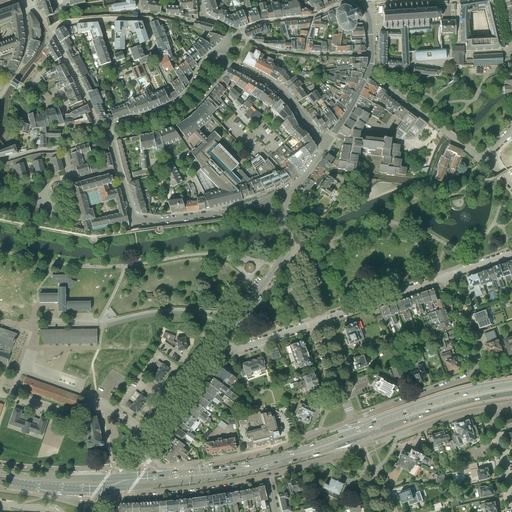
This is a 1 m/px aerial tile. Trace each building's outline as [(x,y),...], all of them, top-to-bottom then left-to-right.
[(40,0),(41,1),(42,5),(43,9),(46,18),(48,17),(53,14),(49,2),(48,0),(40,0)] [(135,2),(133,2),(132,0),(125,0),(126,3),(113,5),(114,11),(136,8),(135,2)] [(149,11),(153,12),(160,13),(162,3),(154,2),(152,1),(151,0),(141,0),(142,4),(143,10),(149,11)] [(188,12),(197,11),(196,6),(195,0),(187,0),(179,1),(180,7),(166,6),(166,14),(183,17),(183,13),(183,10),(187,10),(186,8),(188,8),(188,12)] [(216,8),(217,8),(220,9),(220,5),(217,0),(209,0),(203,2),(206,13),(208,15),(210,16),(212,12),(216,8)] [(246,8),(251,7),(248,0),(231,0),(232,1),(234,7),(234,8),(235,8),(239,6),(238,5),(240,5),(244,3),(246,8)] [(319,0),(313,0),(309,2),(311,6),(312,7),(313,7),(314,9),(314,10),(316,10),(317,13),(321,11),(324,10),(322,4),(319,0)] [(328,3),(328,1),(322,4),(324,10),(336,3),(335,0),(328,3)] [(493,51),(505,48),(494,4),(493,5),(491,0),(475,0),(459,3),(460,10),(459,20),(460,44),(465,43),(465,46),(466,52),(493,51)] [(511,0),(502,0),(504,3),(504,5),(505,8),(506,12),(511,10),(511,0)] [(301,16),(300,10),(299,4),(296,1),(288,3),(288,5),(290,17),(301,16)] [(278,2),(274,2),(270,3),(270,5),(273,19),(274,19),(278,18),(281,18),(278,4),(278,2)] [(388,29),(403,29),(414,28),(429,27),(429,25),(429,24),(428,24),(429,20),(436,20),(439,18),(441,15),(441,12),(438,9),(435,9),(428,9),(428,7),(427,4),(428,4),(428,3),(427,3),(427,2),(426,2),(426,3),(426,4),(422,4),(422,2),(421,3),(421,4),(417,4),(417,3),(416,3),(416,4),(415,4),(412,5),(412,4),(411,4),(411,3),(410,3),(410,5),(406,5),(406,4),(405,4),(405,5),(401,6),(401,5),(401,4),(400,4),(400,5),(399,5),(399,6),(396,6),(395,6),(395,4),(394,4),(395,6),(394,6),(390,6),(390,5),(389,5),(389,6),(385,7),(385,6),(385,5),(384,5),(384,7),(382,7),(384,28),(385,28),(385,29),(388,29)] [(260,21),(268,19),(266,6),(265,3),(259,4),(261,12),(257,12),(260,21)] [(22,15),(18,4),(4,9),(2,10),(0,10),(0,53),(15,49),(12,60),(10,66),(5,73),(11,77),(16,70),(20,62),(23,51),(25,38),(22,15)] [(218,20),(219,21),(224,10),(227,4),(224,5),(221,8),(221,9),(216,19),(218,20)] [(355,24),(356,24),(357,20),(361,19),(358,10),(352,11),(349,7),(344,5),(339,7),(336,11),(336,12),(334,13),(333,10),(328,13),(332,24),(337,23),(338,26),(340,26),(342,30),(347,32),(352,30),(356,26),(355,24)] [(256,22),(260,21),(257,12),(256,8),(252,9),(251,7),(246,8),(247,11),(252,24),(256,22)] [(210,16),(216,19),(221,9),(220,9),(217,8),(216,8),(212,12),(210,16)] [(248,25),(252,24),(247,11),(245,12),(244,10),(243,11),(248,25)] [(188,12),(188,13),(188,15),(191,15),(193,15),(193,19),(198,20),(197,11),(188,12)] [(248,25),(243,11),(236,13),(242,27),(248,25)] [(30,40),(40,42),(40,38),(40,37),(39,25),(36,19),(31,13),(28,14),(30,40)] [(237,29),(242,27),(236,13),(231,16),(237,29)] [(236,29),(237,29),(231,16),(226,14),(223,23),(236,29)] [(310,30),(308,37),(312,38),(314,38),(315,31),(315,28),(317,29),(317,28),(320,27),(322,28),(325,28),(326,28),(327,23),(324,23),(320,22),(320,16),(315,19),(314,20),(313,21),(310,30)] [(152,29),(160,26),(157,20),(148,18),(152,29)] [(302,29),(305,29),(305,28),(306,28),(306,20),(297,21),(297,29),(302,29)] [(441,34),(456,33),(455,20),(441,21),(441,24),(441,26),(441,34)] [(211,32),(212,31),(213,26),(209,25),(202,23),(199,22),(194,22),(193,27),(200,29),(207,31),(209,31),(211,32)] [(289,39),(288,35),(285,22),(280,23),(281,26),(285,40),(288,40),(289,39)] [(93,40),(102,37),(103,37),(98,23),(86,24),(88,28),(84,29),(85,32),(90,31),(93,40)] [(115,23),(115,33),(115,49),(125,49),(125,38),(136,34),(139,44),(148,41),(144,30),(142,23),(115,23)] [(79,34),(85,32),(84,29),(88,28),(86,24),(77,24),(77,25),(79,25),(79,34)] [(269,28),(272,28),(272,27),(272,24),(268,24),(261,25),(262,32),(268,31),(269,31),(269,28)] [(351,36),(364,36),(362,24),(356,24),(355,24),(356,26),(352,30),(347,32),(342,30),(342,34),(351,35),(351,36)] [(439,26),(440,26),(441,26),(441,24),(429,25),(429,27),(414,28),(403,29),(402,33),(379,33),(378,69),(386,69),(386,68),(402,69),(403,72),(406,72),(408,70),(408,67),(408,65),(410,65),(409,65),(409,56),(410,56),(410,53),(410,52),(409,52),(408,34),(414,33),(432,32),(433,50),(416,52),(416,61),(446,59),(446,50),(440,50),(440,49),(439,49),(439,48),(438,47),(438,46),(438,45),(437,45),(437,44),(437,43),(437,42),(437,41),(436,41),(436,40),(436,39),(436,38),(436,37),(436,36),(436,35),(436,34),(437,34),(437,33),(437,32),(437,31),(437,30),(438,30),(438,29),(438,28),(438,27),(439,27),(439,26)] [(154,35),(165,31),(163,25),(160,26),(152,29),(154,35)] [(253,40),(254,36),(259,34),(262,33),(262,35),(270,34),(269,31),(268,31),(262,32),(261,25),(257,26),(244,32),(245,36),(253,40)] [(63,27),(54,32),(60,43),(70,37),(64,26),(63,27)] [(346,47),(343,47),(340,47),(342,34),(342,30),(340,26),(338,26),(339,34),(338,35),(335,34),(334,35),(333,35),(332,41),(326,39),(326,41),(324,40),(323,42),(327,43),(329,44),(329,50),(328,52),(334,52),(334,50),(337,51),(336,52),(346,52),(346,47)] [(165,31),(154,35),(156,41),(166,38),(167,37),(165,31)] [(204,41),(214,47),(221,43),(223,39),(225,36),(225,35),(220,34),(220,33),(212,31),(211,32),(209,31),(209,33),(204,41)] [(253,40),(263,44),(264,39),(264,38),(255,37),(254,36),(253,40)] [(346,46),(351,46),(351,41),(355,41),(365,41),(364,36),(351,36),(351,40),(344,40),(343,47),(346,47),(346,46)] [(69,47),(72,45),(73,45),(72,44),(71,41),(72,40),(70,37),(60,43),(66,52),(70,49),(69,47)] [(94,47),(104,44),(102,37),(93,40),(92,41),(94,47)] [(166,38),(156,41),(160,52),(165,50),(166,51),(170,49),(166,38)] [(207,53),(214,47),(204,41),(200,38),(197,43),(207,53)] [(47,51),(55,46),(52,39),(45,48),(47,51)] [(284,49),(285,40),(281,41),(270,41),(270,39),(264,39),(263,44),(279,49),(284,49)] [(27,50),(36,52),(39,47),(40,45),(41,42),(40,42),(30,40),(27,50)] [(311,51),(320,52),(322,42),(317,41),(317,46),(315,46),(315,42),(314,42),(314,41),(311,51)] [(329,50),(326,50),(327,43),(323,42),(322,42),(320,52),(328,52),(329,50)] [(201,57),(207,53),(197,43),(192,46),(201,57)] [(96,53),(106,50),(104,44),(94,47),(96,53)] [(72,63),(80,58),(79,56),(74,47),(73,47),(72,45),(69,47),(70,49),(66,52),(72,63)] [(49,54),(54,61),(60,58),(62,57),(55,46),(47,51),(45,48),(33,63),(27,72),(24,76),(20,82),(23,84),(23,85),(26,80),(31,74),(33,72),(37,67),(38,67),(47,57),(46,56),(49,54)] [(132,55),(142,52),(140,46),(129,49),(132,55)] [(195,63),(201,57),(192,46),(188,50),(186,51),(195,63)] [(243,62),(254,68),(258,58),(259,58),(261,54),(260,54),(262,50),(252,46),(243,62)] [(462,66),(463,66),(473,66),(473,60),(466,60),(466,63),(464,63),(463,56),(464,56),(464,46),(452,46),(452,56),(454,56),(454,65),(457,65),(462,66)] [(195,63),(186,51),(183,47),(180,49),(183,52),(185,56),(182,58),(185,62),(191,70),(197,65),(195,63)] [(173,55),(170,49),(166,51),(165,50),(160,52),(160,54),(156,55),(160,62),(161,64),(161,63),(166,67),(165,67),(166,68),(165,70),(165,71),(164,71),(165,73),(173,70),(173,69),(169,62),(173,60),(172,55),(173,55)] [(26,55),(32,58),(36,52),(27,50),(26,55)] [(106,50),(96,53),(98,59),(108,56),(106,50)] [(124,59),(122,52),(114,55),(116,62),(124,59)] [(134,61),(138,60),(138,59),(144,57),(142,52),(132,55),(134,61)] [(138,59),(138,60),(140,65),(154,60),(152,54),(150,55),(150,54),(147,55),(148,56),(144,57),(138,59)] [(259,70),(263,62),(261,60),(261,59),(262,59),(264,55),(261,54),(259,58),(258,58),(254,68),(259,70)] [(473,60),(473,66),(476,66),(500,66),(502,66),(503,63),(502,54),(488,54),(473,55),(473,60)] [(32,58),(26,55),(23,64),(25,66),(32,58)] [(108,56),(98,59),(101,66),(111,62),(108,56)] [(259,70),(263,73),(270,59),(268,57),(265,61),(266,61),(265,63),(263,62),(259,70)] [(507,63),(503,63),(502,66),(507,66),(508,67),(509,67),(510,67),(511,66),(511,65),(511,66),(511,65),(511,57),(509,57),(509,63),(507,63)] [(57,67),(63,64),(60,58),(54,61),(55,62),(57,67)] [(72,63),(74,68),(83,63),(80,58),(72,63)] [(363,63),(367,63),(367,58),(363,58),(358,58),(337,59),(337,66),(359,64),(358,64),(363,63)] [(263,73),(269,76),(274,66),(270,65),(271,64),(272,64),(273,60),(270,59),(263,73)] [(178,67),(185,78),(192,73),(191,70),(185,62),(178,67)] [(276,81),(277,79),(281,69),(282,65),(275,62),(274,66),(269,76),(276,81)] [(74,68),(77,73),(86,68),(83,63),(74,68)] [(149,63),(144,65),(145,67),(144,67),(147,73),(152,72),(152,70),(149,63)] [(352,70),(365,70),(367,63),(363,63),(358,64),(359,64),(337,66),(337,69),(338,71),(340,73),(346,73),(346,71),(349,71),(349,73),(352,73),(352,70)] [(54,72),(55,74),(67,70),(63,64),(57,67),(50,70),(47,72),(48,73),(49,74),(51,73),(51,74),(54,72)] [(142,65),(131,69),(135,80),(136,80),(147,76),(142,65)] [(189,83),(185,78),(178,67),(177,65),(175,66),(175,67),(173,69),(173,70),(179,78),(184,87),(189,83)] [(414,73),(421,74),(428,75),(435,76),(436,75),(438,76),(440,71),(440,69),(431,68),(431,70),(428,69),(426,69),(426,67),(418,66),(418,68),(414,67),(413,73),(414,73)] [(87,76),(94,74),(92,70),(88,72),(86,68),(77,73),(81,79),(85,77),(85,76),(86,75),(87,76)] [(286,83),(290,79),(285,73),(286,72),(281,68),(281,69),(277,79),(283,85),(286,83)] [(227,72),(224,76),(223,77),(230,81),(230,80),(233,76),(236,72),(229,69),(227,72)] [(345,75),(346,73),(340,73),(338,71),(337,69),(327,70),(327,73),(361,79),(362,75),(352,73),(349,73),(347,76),(345,75)] [(59,83),(71,77),(67,70),(55,74),(52,76),(49,79),(47,81),(47,82),(56,78),(59,83)] [(233,89),(235,85),(242,75),(236,72),(233,76),(230,80),(232,82),(229,87),(233,89)] [(90,100),(105,94),(104,91),(98,93),(97,89),(95,90),(94,87),(97,86),(93,78),(98,76),(97,73),(94,74),(87,76),(86,75),(85,76),(85,77),(89,83),(92,91),(88,93),(90,100)] [(346,83),(358,85),(361,79),(327,73),(328,81),(333,83),(334,83),(336,81),(340,81),(341,81),(341,82),(346,83)] [(243,91),(243,90),(251,80),(246,77),(242,75),(235,85),(239,88),(243,91)] [(286,83),(289,87),(299,80),(295,76),(290,79),(286,83)] [(59,83),(56,84),(59,90),(62,88),(74,83),(71,77),(59,83)] [(84,86),(88,93),(92,91),(89,83),(85,77),(81,79),(84,86)] [(228,85),(230,81),(223,77),(221,80),(228,85)] [(185,89),(184,87),(179,78),(170,84),(175,91),(178,96),(185,89)] [(14,79),(10,85),(12,86),(16,88),(19,84),(22,86),(23,85),(23,84),(20,82),(19,81),(18,82),(17,81),(15,80),(14,79)] [(503,94),(511,94),(511,79),(511,80),(511,81),(505,80),(505,86),(504,86),(503,94)] [(233,89),(229,87),(228,85),(221,80),(219,84),(228,94),(233,89)] [(250,95),(251,94),(258,85),(251,80),(243,90),(244,91),(245,91),(240,99),(245,103),(247,99),(250,95)] [(291,93),(300,86),(302,85),(299,80),(289,87),(287,88),(291,93)] [(377,89),(379,86),(370,80),(368,80),(366,84),(377,89)] [(77,89),(74,83),(62,88),(64,91),(64,90),(66,94),(69,101),(71,106),(82,101),(80,96),(77,89)] [(351,99),(354,93),(347,90),(340,87),(335,86),(335,84),(334,83),(333,83),(332,86),(351,99)] [(226,97),(228,94),(219,84),(217,87),(212,93),(222,102),(227,98),(226,97)] [(257,99),(258,98),(266,88),(259,84),(258,85),(251,94),(257,99)] [(328,91),(332,95),(333,92),(348,104),(351,99),(332,86),(327,84),(326,86),(324,84),(320,88),(324,93),(328,91)] [(354,93),(356,89),(345,86),(341,85),(341,86),(335,84),(335,86),(340,87),(347,90),(354,93)] [(379,86),(377,89),(366,84),(364,89),(375,94),(377,95),(381,88),(379,86)] [(291,93),(294,97),(304,90),(300,86),(291,93)] [(160,106),(174,100),(170,94),(171,94),(168,88),(164,90),(164,89),(155,94),(160,106)] [(258,98),(263,102),(272,92),(266,88),(258,98)] [(380,99),(385,93),(386,92),(381,88),(377,95),(375,94),(374,97),(377,98),(380,99)] [(238,98),(240,95),(233,89),(228,94),(235,102),(238,98)] [(382,100),(380,99),(377,98),(374,97),(375,94),(364,89),(360,97),(378,106),(382,100)] [(146,111),(151,109),(160,106),(155,94),(153,95),(152,92),(150,93),(148,90),(143,92),(141,93),(142,96),(126,104),(131,115),(146,111)] [(298,102),(306,96),(310,94),(308,92),(305,93),(304,90),(294,97),(298,102)] [(328,98),(325,94),(321,98),(316,91),(315,90),(311,93),(310,94),(306,96),(313,105),(316,103),(321,99),(322,100),(322,101),(323,102),(326,100),(328,98)] [(346,109),(332,95),(328,91),(324,93),(325,94),(328,98),(343,113),(346,109)] [(260,109),(265,104),(268,107),(269,106),(277,97),(272,92),(263,102),(255,112),(250,118),(254,123),(259,118),(261,115),(260,109)] [(346,109),(348,104),(333,92),(332,95),(346,109)] [(212,93),(209,96),(206,100),(216,110),(219,108),(221,110),(222,108),(225,111),(227,110),(228,109),(227,108),(225,105),(224,103),(222,102),(212,93)] [(378,106),(380,108),(382,104),(383,104),(388,96),(385,93),(380,99),(382,100),(378,106)] [(93,107),(103,103),(102,102),(104,101),(103,99),(107,97),(105,94),(90,100),(93,107)] [(383,109),(387,111),(395,101),(392,99),(388,96),(383,104),(382,104),(380,108),(383,109)] [(269,106),(272,108),(280,99),(277,97),(269,106)] [(380,108),(378,106),(360,97),(357,102),(381,113),(382,114),(383,109),(380,108)] [(238,98),(235,102),(234,102),(237,105),(235,106),(239,110),(242,106),(244,104),(240,99),(238,98)] [(340,117),(343,113),(328,98),(326,100),(340,117)] [(245,103),(244,104),(242,106),(248,110),(250,107),(253,104),(247,99),(245,103)] [(284,121),(292,114),(286,106),(280,99),(272,108),(272,109),(284,121)] [(337,121),(328,109),(323,102),(322,101),(322,100),(321,99),(316,103),(316,104),(332,125),(337,121)] [(216,111),(216,110),(206,100),(201,105),(212,115),(216,111)] [(337,121),(340,117),(326,100),(323,102),(328,109),(337,121)] [(395,101),(387,111),(387,112),(391,114),(393,110),(396,111),(400,106),(395,101)] [(378,119),(381,113),(357,102),(355,107),(356,108),(369,115),(378,119)] [(104,112),(109,110),(108,109),(107,109),(104,103),(103,103),(93,107),(96,115),(104,112)] [(114,120),(131,115),(126,104),(111,109),(113,115),(114,120)] [(327,128),(332,125),(316,104),(307,111),(310,115),(314,111),(318,116),(320,119),(327,128)] [(76,120),(81,119),(83,119),(82,115),(87,113),(90,112),(87,105),(70,113),(70,114),(72,119),(75,118),(76,120)] [(203,195),(207,203),(210,209),(211,209),(212,208),(242,200),(241,198),(253,195),(253,191),(246,184),(236,172),(240,167),(216,143),(221,139),(214,131),(207,139),(199,130),(213,117),(212,115),(201,105),(196,111),(187,119),(182,122),(176,126),(187,140),(194,134),(203,143),(192,154),(202,168),(201,169),(222,190),(203,195)] [(397,118),(402,121),(409,112),(404,109),(402,108),(400,106),(396,111),(393,115),(396,117),(397,118)] [(40,137),(46,137),(61,137),(65,137),(66,136),(66,133),(65,131),(61,131),(46,130),(46,127),(49,126),(49,125),(59,122),(59,125),(64,123),(63,120),(59,107),(54,108),(45,110),(45,112),(43,112),(43,113),(33,115),(33,113),(28,115),(30,125),(25,124),(22,133),(29,135),(30,129),(36,128),(36,129),(42,128),(42,132),(40,132),(40,137)] [(250,118),(255,112),(250,107),(248,110),(244,115),(248,119),(250,118)] [(369,115),(356,108),(352,113),(351,113),(347,119),(348,120),(345,126),(344,126),(345,126),(344,127),(343,127),(339,133),(340,134),(339,137),(341,138),(342,137),(344,139),(344,146),(342,145),(341,153),(340,153),(339,160),(340,160),(340,161),(339,161),(338,169),(345,170),(345,171),(353,172),(353,169),(356,170),(356,164),(356,163),(357,163),(358,156),(357,156),(357,155),(360,155),(360,152),(367,153),(367,155),(383,157),(382,164),(383,164),(383,165),(380,165),(379,172),(386,173),(386,175),(394,176),(394,173),(398,174),(406,175),(407,168),(400,167),(401,160),(399,160),(400,152),(399,152),(400,145),(390,144),(391,139),(384,138),(383,139),(365,137),(365,139),(359,139),(360,131),(361,131),(365,125),(366,126),(370,119),(367,118),(369,115)] [(313,120),(315,118),(318,116),(314,111),(310,115),(309,115),(313,120)] [(114,120),(113,115),(110,116),(110,114),(105,115),(104,112),(96,115),(98,119),(106,122),(114,120)] [(418,135),(427,123),(419,117),(417,119),(409,112),(402,121),(395,130),(396,131),(392,137),(398,142),(400,139),(407,140),(409,140),(410,140),(411,140),(411,139),(413,139),(414,138),(415,138),(416,137),(417,136),(418,135)] [(83,119),(81,119),(76,120),(75,118),(72,119),(74,125),(81,124),(92,123),(87,113),(82,115),(83,119)] [(65,126),(74,125),(72,119),(70,114),(65,114),(66,120),(63,120),(64,123),(65,126)] [(286,131),(290,135),(298,127),(295,119),(292,114),(284,121),(281,125),(285,129),(286,131)] [(323,131),(327,128),(320,119),(318,121),(315,118),(313,120),(320,131),(323,131)] [(301,130),(298,127),(290,135),(293,137),(291,138),(298,143),(300,141),(301,140),(307,134),(302,129),(301,130)] [(158,132),(165,147),(182,139),(181,139),(176,132),(172,128),(158,132)] [(163,147),(165,147),(158,132),(153,134),(157,148),(157,150),(158,154),(164,148),(163,147)] [(142,170),(147,168),(145,155),(143,155),(143,150),(149,149),(153,148),(155,158),(159,157),(158,154),(157,150),(157,148),(153,134),(145,135),(144,135),(142,136),(140,136),(140,140),(140,151),(141,155),(142,170)] [(307,134),(301,140),(302,140),(305,144),(308,142),(309,143),(305,146),(304,145),(303,146),(304,147),(311,156),(316,149),(316,146),(312,141),(307,134)] [(0,157),(18,153),(15,145),(7,149),(3,144),(1,141),(0,139),(1,139),(0,137),(0,157)] [(46,137),(40,137),(36,137),(36,140),(36,145),(40,145),(40,148),(46,148),(46,137)] [(71,154),(73,160),(82,157),(81,154),(91,152),(90,148),(98,146),(97,142),(76,148),(77,152),(71,154)] [(439,167),(439,168),(438,170),(437,176),(436,179),(441,181),(449,162),(449,160),(450,160),(449,161),(453,162),(451,168),(455,170),(460,157),(463,151),(449,145),(443,157),(442,157),(439,165),(439,167)] [(285,157),(289,153),(283,147),(282,146),(271,157),(283,170),(291,179),(298,173),(286,159),(285,157)] [(311,156),(304,147),(286,159),(298,173),(302,169),(311,156)] [(97,167),(98,172),(99,174),(114,169),(114,167),(109,150),(101,152),(105,165),(97,167)] [(51,153),(48,153),(52,164),(53,164),(55,173),(60,171),(64,170),(60,156),(59,152),(51,153)] [(40,153),(29,155),(34,168),(35,168),(37,176),(46,174),(42,159),(40,153)] [(329,169),(332,165),(334,161),(333,161),(334,159),(328,154),(324,160),(323,159),(318,165),(323,168),(325,170),(327,167),(329,169)] [(291,179),(283,170),(280,172),(268,159),(265,161),(259,155),(254,159),(250,162),(255,170),(258,175),(262,187),(263,187),(265,190),(276,186),(277,187),(284,183),(287,183),(290,178),(291,179)] [(82,157),(73,160),(72,161),(74,170),(77,169),(78,174),(80,174),(81,176),(98,172),(97,167),(96,165),(90,166),(90,165),(88,166),(87,164),(85,164),(83,157),(82,157)] [(22,158),(12,161),(16,171),(19,180),(28,177),(22,158)] [(162,166),(164,172),(174,166),(171,160),(162,166)] [(172,188),(183,182),(174,165),(174,166),(164,172),(172,188)] [(314,172),(319,178),(324,173),(321,170),(322,169),(323,168),(318,165),(318,166),(314,172)] [(315,183),(319,178),(314,172),(308,179),(315,183)] [(111,184),(113,180),(112,176),(108,174),(101,176),(80,181),(72,184),(75,197),(78,205),(82,222),(83,222),(85,230),(92,232),(91,227),(93,227),(109,224),(110,225),(128,221),(126,212),(121,194),(120,189),(110,191),(108,184),(111,184)] [(253,191),(262,187),(258,175),(249,178),(251,181),(247,183),(253,191)] [(329,176),(320,188),(326,192),(330,195),(331,194),(340,200),(343,194),(330,186),(335,180),(329,176)] [(304,184),(310,188),(315,183),(308,179),(304,184)] [(132,195),(141,191),(139,180),(132,182),(128,183),(132,195)] [(310,188),(304,184),(300,191),(305,195),(310,188)] [(133,199),(143,196),(150,194),(150,191),(146,192),(146,193),(142,194),(142,192),(143,192),(143,191),(141,191),(132,195),(133,199)] [(202,210),(206,209),(209,209),(210,209),(207,203),(203,195),(201,196),(196,196),(198,210),(202,210)] [(143,196),(133,199),(136,212),(138,214),(147,214),(143,199),(143,196)] [(179,213),(186,212),(182,200),(182,199),(181,199),(177,200),(168,201),(172,214),(179,213)] [(186,212),(192,211),(191,201),(187,202),(187,199),(182,200),(186,212)] [(163,228),(254,214),(251,210),(250,210),(250,211),(246,212),(245,211),(244,212),(244,213),(240,214),(240,213),(233,215),(222,218),(206,220),(174,225),(162,226),(154,227),(138,229),(138,228),(134,229),(130,229),(131,231),(125,232),(118,232),(118,235),(134,233),(135,233),(136,232),(154,230),(154,231),(155,233),(156,234),(157,234),(159,234),(160,234),(161,233),(163,231),(163,228)] [(251,274),(255,271),(255,266),(253,263),(248,262),(245,265),(244,269),(246,273),(251,274)] [(507,283),(511,281),(511,277),(508,263),(501,265),(505,277),(507,283)] [(502,278),(505,277),(501,265),(494,268),(498,279),(501,289),(505,287),(502,278)] [(487,270),(493,285),(495,291),(498,290),(495,280),(498,279),(494,268),(487,270)] [(488,287),(493,285),(487,270),(478,273),(482,284),(479,285),(482,291),(485,290),(484,287),(484,285),(487,284),(488,287)] [(471,288),(476,286),(480,296),(483,295),(482,291),(479,285),(482,284),(478,273),(467,277),(471,288)] [(66,295),(65,294),(65,288),(68,288),(70,288),(71,287),(73,286),(74,285),(75,283),(76,282),(71,280),(71,279),(71,278),(70,276),(69,276),(68,275),(67,275),(55,275),(54,275),(53,274),(51,276),(53,277),(52,279),(52,281),(53,282),(54,283),(56,283),(59,283),(59,288),(58,288),(58,293),(39,294),(39,303),(58,302),(58,312),(66,312),(66,310),(91,310),(91,301),(66,302),(66,298),(66,297),(66,296),(66,295)] [(436,300),(441,299),(440,296),(438,297),(437,294),(435,295),(433,289),(427,291),(431,305),(433,304),(437,302),(436,300)] [(433,310),(431,305),(427,291),(420,294),(424,304),(427,303),(429,311),(433,310)] [(493,302),(497,301),(494,291),(489,293),(493,302)] [(424,306),(424,304),(420,294),(414,296),(420,314),(423,313),(421,307),(424,306)] [(417,315),(420,314),(414,296),(408,298),(412,310),(415,309),(416,312),(417,315)] [(401,300),(408,321),(409,323),(411,322),(410,320),(412,320),(409,311),(412,311),(412,310),(408,298),(401,300)] [(439,310),(444,308),(441,299),(436,300),(437,302),(433,304),(434,308),(438,306),(439,310)] [(407,321),(408,321),(401,300),(394,303),(398,313),(399,315),(402,314),(404,320),(406,319),(407,321)] [(387,305),(393,324),(394,325),(397,324),(394,315),(398,313),(394,303),(387,305)] [(389,326),(393,324),(387,305),(379,308),(382,314),(384,321),(386,325),(388,332),(391,331),(389,326)] [(428,320),(446,314),(444,308),(439,310),(434,312),(432,312),(433,316),(430,316),(430,317),(427,318),(428,320)] [(478,312),(472,314),(474,319),(475,318),(476,322),(490,317),(488,312),(487,312),(486,310),(478,313),(478,312)] [(384,321),(382,314),(375,317),(377,323),(384,321)] [(436,325),(449,321),(446,314),(428,320),(430,324),(432,323),(435,322),(436,325)] [(490,317),(476,322),(477,323),(478,323),(480,329),(491,325),(491,323),(492,322),(491,318),(490,317)] [(449,321),(436,325),(437,327),(434,328),(436,332),(438,332),(438,331),(444,329),(443,328),(450,326),(449,321)] [(346,334),(361,329),(358,322),(347,326),(344,325),(342,328),(344,329),(346,334)] [(0,361),(7,364),(11,352),(13,346),(15,341),(16,338),(18,334),(0,327),(0,361)] [(97,344),(97,341),(97,331),(97,329),(40,330),(40,344),(97,344)] [(361,329),(346,334),(348,339),(345,340),(347,345),(364,339),(361,329)] [(497,335),(496,336),(494,330),(487,333),(484,334),(487,342),(488,342),(489,344),(485,345),(489,355),(502,350),(498,340),(497,335)] [(185,337),(176,339),(177,343),(173,341),(175,336),(164,332),(162,338),(166,339),(165,339),(168,341),(170,343),(173,345),(176,345),(177,346),(178,351),(187,349),(185,337)] [(439,342),(442,349),(446,348),(443,340),(448,339),(446,333),(432,337),(434,343),(439,342)] [(292,353),(306,349),(304,345),(305,345),(303,341),(289,346),(292,353)] [(372,343),(371,341),(361,345),(363,351),(372,348),(373,348),(372,343)] [(295,362),(309,357),(306,349),(292,353),(295,362)] [(451,359),(450,357),(452,357),(450,352),(441,355),(443,360),(446,359),(446,361),(450,371),(459,367),(456,358),(451,359)] [(368,358),(367,353),(353,358),(356,365),(355,365),(357,370),(368,366),(366,359),(368,358)] [(419,363),(424,361),(422,354),(414,357),(416,362),(418,362),(419,363)] [(261,357),(252,361),(242,364),(245,373),(241,375),(244,382),(248,380),(248,379),(251,378),(249,374),(255,371),(256,374),(266,370),(265,368),(264,364),(264,363),(262,358),(261,358),(261,357)] [(309,357),(295,362),(297,369),(312,364),(310,360),(309,357)] [(159,368),(157,371),(155,373),(151,371),(148,375),(152,378),(158,383),(159,381),(161,382),(163,379),(164,377),(166,374),(166,375),(169,371),(167,370),(168,368),(158,361),(155,365),(159,368)] [(394,378),(403,375),(399,364),(390,367),(394,378)] [(410,374),(407,375),(410,381),(413,380),(415,385),(424,382),(422,378),(426,377),(421,364),(417,366),(418,370),(410,373),(410,374)] [(232,386),(231,385),(233,383),(234,383),(236,381),(235,380),(236,378),(235,377),(235,376),(234,375),(233,376),(221,367),(219,371),(213,378),(230,390),(232,386)] [(295,387),(298,386),(317,379),(314,372),(300,377),(302,381),(293,383),(295,387)] [(60,380),(74,385),(76,379),(62,374),(60,380)] [(377,376),(375,380),(376,381),(372,388),(390,398),(393,391),(395,392),(398,387),(397,387),(398,385),(379,375),(378,376),(377,376)] [(76,409),(80,396),(25,377),(21,389),(76,409)] [(232,392),(230,390),(213,378),(209,384),(221,393),(223,390),(226,392),(224,394),(228,397),(232,392)] [(317,379),(298,386),(299,390),(304,388),(305,391),(306,394),(309,390),(319,387),(317,379)] [(205,390),(220,401),(223,398),(219,395),(221,393),(209,384),(205,390)] [(217,405),(220,401),(205,390),(200,396),(210,403),(212,401),(217,405)] [(137,398),(135,401),(133,404),(128,401),(125,405),(129,408),(129,409),(135,413),(136,411),(138,413),(141,409),(140,409),(142,407),(144,405),(146,401),(145,400),(146,399),(136,391),(133,395),(137,398)] [(195,402),(206,410),(207,411),(210,408),(209,408),(212,404),(210,403),(200,396),(195,402)] [(191,408),(206,419),(208,421),(210,418),(207,416),(208,416),(204,413),(206,410),(195,402),(191,408)] [(314,410),(299,403),(295,412),(291,413),(293,418),(297,416),(303,419),(302,421),(308,423),(310,419),(309,419),(311,415),(312,415),(314,410)] [(30,432),(43,436),(49,419),(40,416),(39,419),(22,413),(23,410),(15,408),(9,425),(21,429),(20,432),(29,435),(30,432)] [(204,422),(206,419),(191,408),(187,414),(198,422),(200,419),(204,422)] [(248,423),(251,422),(253,430),(246,432),(247,438),(250,437),(250,438),(248,439),(249,442),(253,441),(254,443),(269,439),(269,438),(274,437),(274,439),(280,437),(278,431),(274,416),(272,417),(271,413),(269,413),(268,408),(264,409),(265,412),(264,412),(265,413),(261,414),(260,412),(238,417),(240,425),(243,424),(243,425),(248,424),(248,423)] [(181,422),(192,430),(198,422),(187,414),(181,422)] [(98,425),(96,416),(83,419),(88,440),(87,440),(87,441),(86,441),(88,448),(100,445),(100,446),(104,445),(103,441),(102,442),(101,437),(100,433),(98,425)] [(222,420),(218,425),(225,430),(228,425),(222,420)] [(453,440),(455,447),(458,446),(458,447),(464,445),(464,444),(468,443),(468,444),(476,440),(481,438),(476,425),(474,426),(472,420),(456,425),(459,433),(451,436),(453,440)] [(177,428),(193,440),(195,436),(191,433),(192,430),(181,422),(177,428)] [(191,443),(193,440),(177,428),(173,433),(179,438),(187,443),(189,445),(191,442),(191,443)] [(455,447),(453,440),(450,441),(450,439),(449,434),(448,435),(447,431),(438,434),(438,433),(442,446),(450,443),(453,450),(456,449),(455,447)] [(440,446),(442,446),(438,433),(433,435),(433,434),(431,435),(432,438),(431,438),(432,442),(431,442),(432,444),(428,445),(432,455),(435,454),(434,450),(434,448),(438,447),(439,449),(441,449),(440,446)] [(186,460),(188,457),(189,456),(187,454),(189,452),(183,448),(187,443),(179,438),(177,441),(175,439),(173,443),(175,444),(173,446),(169,451),(164,458),(165,459),(163,461),(167,463),(168,461),(168,462),(169,461),(171,462),(171,461),(172,462),(176,462),(178,460),(179,461),(180,462),(181,460),(180,459),(177,456),(178,454),(186,460)] [(218,441),(206,443),(206,448),(203,448),(204,454),(207,453),(208,455),(219,453),(219,454),(225,453),(225,452),(236,450),(234,438),(222,440),(221,439),(217,439),(218,441)] [(400,457),(401,457),(418,466),(420,461),(428,464),(430,460),(418,453),(414,451),(411,455),(403,451),(400,457)] [(418,466),(401,457),(398,464),(397,463),(395,466),(398,467),(398,466),(410,472),(409,473),(414,475),(419,466),(418,466)] [(478,468),(477,463),(462,466),(463,470),(464,470),(465,474),(471,472),(472,478),(478,476),(479,480),(490,478),(489,473),(490,472),(489,470),(488,470),(488,468),(485,469),(484,467),(478,468)] [(439,484),(445,483),(442,475),(439,476),(438,475),(437,477),(436,484),(439,484)] [(323,488),(326,489),(326,490),(325,492),(329,494),(328,495),(336,499),(343,484),(331,478),(328,485),(325,483),(323,488)] [(288,484),(291,494),(295,493),(295,494),(296,493),(296,494),(297,494),(298,494),(299,494),(300,493),(307,490),(308,490),(308,489),(308,488),(307,487),(306,487),(305,482),(302,483),(300,479),(290,482),(291,483),(288,484)] [(258,487),(262,508),(263,510),(266,510),(266,506),(268,506),(267,499),(266,496),(266,497),(265,491),(265,490),(264,486),(263,486),(263,485),(262,484),(260,484),(259,485),(259,487),(258,487)] [(480,497),(481,497),(494,494),(494,493),(495,492),(495,491),(494,490),(493,490),(492,485),(481,488),(480,484),(475,485),(476,489),(477,493),(478,492),(480,497)] [(259,509),(262,508),(258,487),(251,489),(254,502),(257,501),(259,509)] [(255,506),(254,502),(251,489),(245,490),(249,509),(252,508),(251,506),(255,506)] [(403,503),(416,499),(414,490),(411,491),(411,490),(411,489),(400,493),(403,503)] [(248,509),(249,509),(245,490),(238,491),(241,504),(244,504),(244,507),(244,508),(248,507),(248,509)] [(238,511),(237,505),(241,504),(238,491),(232,492),(234,511),(238,511)] [(231,511),(234,511),(232,492),(225,494),(227,507),(230,506),(231,511)] [(287,492),(278,494),(282,511),(289,511),(291,511),(292,511),(290,505),(287,506),(285,499),(288,498),(287,492)] [(218,495),(220,511),(224,511),(224,507),(227,507),(225,494),(218,495)] [(210,511),(211,509),(214,509),(212,496),(206,497),(207,509),(207,511),(210,511)] [(204,511),(204,510),(207,509),(206,497),(199,498),(200,511),(204,511)] [(196,511),(200,511),(199,498),(192,499),(194,511),(197,511),(196,511)] [(452,507),(459,505),(458,498),(451,499),(452,507)] [(187,511),(186,499),(179,500),(180,511),(187,511)] [(172,501),(173,511),(180,511),(179,500),(172,501)] [(357,500),(354,502),(353,500),(344,503),(347,510),(349,509),(350,511),(358,511),(361,511),(357,500)] [(159,502),(159,511),(166,511),(167,511),(166,501),(159,502)] [(483,504),(481,504),(481,509),(483,508),(483,511),(486,511),(497,511),(496,506),(498,506),(498,502),(483,504)] [(125,511),(126,511),(126,503),(121,503),(115,511),(116,511),(125,511)]
